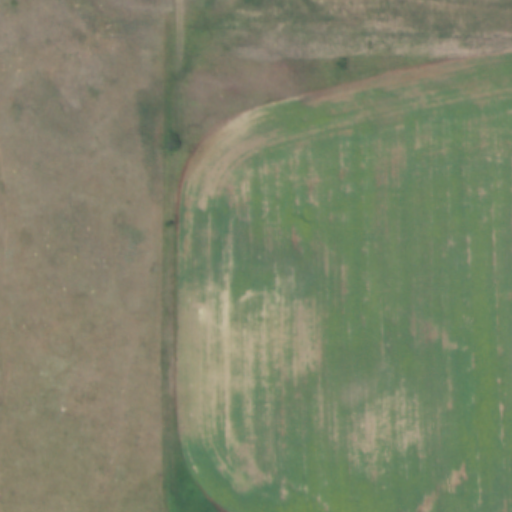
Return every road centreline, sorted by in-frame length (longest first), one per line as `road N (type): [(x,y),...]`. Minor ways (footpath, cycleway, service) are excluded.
road 1 (track): [(160,511),(174,0)]
road 2 (track): [(511,23),(172,19)]
